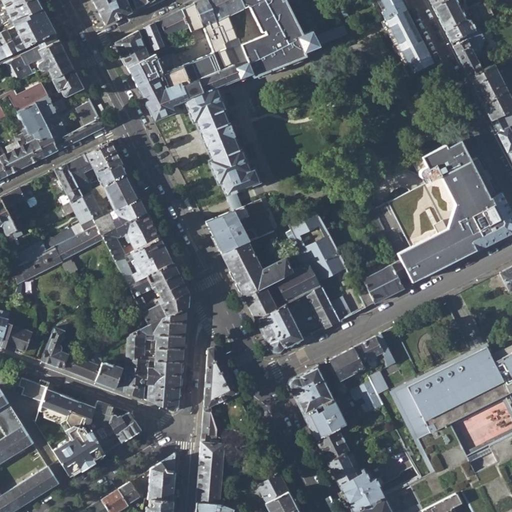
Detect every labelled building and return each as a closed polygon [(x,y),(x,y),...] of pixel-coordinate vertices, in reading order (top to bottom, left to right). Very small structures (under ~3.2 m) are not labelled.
[(37,0),(0,0),(3,5),(9,18),(10,20),(26,13),(27,14),(42,8),(37,0)] [(131,10),(126,0),(92,0),(105,23),(131,10)] [(202,142),(223,195),(259,183),(253,166),(249,168),(240,146),(238,147),(223,110),(225,109),(216,87),(240,77),(252,71),(253,75),(305,54),(304,50),(319,44),(315,35),(312,31),(302,35),(300,29),(285,35),(280,24),(264,30),(266,33),(240,43),(227,15),(243,7),(239,0),(196,0),(194,1),(213,50),(175,66),(162,72),(156,75),(136,85),(154,120),(188,108),(202,142)] [(261,32),(264,30),(280,24),(285,35),(300,29),(285,0),(239,0),(243,7),(246,6),(248,6),(261,32)] [(377,0),(385,15),(414,73),(434,62),(401,0),(377,0)] [(429,0),(450,41),(464,34),(475,29),(470,19),(466,19),(461,9),(464,8),(464,6),(461,7),(456,0),(429,0)] [(487,0),(480,4),(489,21),(496,18),(487,0)] [(12,22),(13,26),(29,19),(29,18),(43,11),(42,8),(27,14),(26,13),(10,20),(9,18),(7,19),(8,22),(12,22)] [(159,19),(166,36),(186,28),(187,27),(180,9),(159,19)] [(0,58),(35,41),(54,32),(43,11),(29,18),(29,19),(13,26),(17,34),(11,39),(6,30),(0,32),(0,58)] [(144,27),(153,49),(161,46),(163,45),(158,32),(160,31),(156,21),(144,27)] [(315,35),(319,44),(347,33),(344,24),(315,35)] [(450,41),(468,76),(482,69),(473,52),(480,49),(478,45),(479,41),(482,40),(476,28),(475,29),(464,34),(450,41)] [(114,42),(126,66),(148,55),(138,30),(114,42)] [(54,32),(35,41),(38,45),(40,48),(58,39),(54,32)] [(48,70),(52,77),(72,67),(68,59),(58,39),(40,48),(37,49),(41,56),(43,59),(36,63),(36,65),(39,69),(46,66),(48,70)] [(38,45),(19,54),(24,65),(41,56),(37,49),(40,48),(38,45)] [(126,66),(136,85),(156,75),(162,72),(175,66),(169,53),(156,58),(154,52),(148,55),(126,66)] [(468,76),(490,120),(511,108),(511,53),(482,69),(468,76)] [(24,65),(19,54),(4,62),(14,81),(29,74),(24,65)] [(62,94),(66,95),(82,87),(72,67),(52,77),(50,78),(57,91),(60,90),(62,93),(62,94)] [(37,75),(40,81),(41,82),(50,78),(52,77),(48,70),(39,75),(37,75)] [(0,116),(5,114),(0,104),(0,98),(9,94),(16,108),(33,100),(47,93),(45,90),(41,82),(40,81),(17,92),(14,86),(0,93),(0,116)] [(45,90),(47,93),(48,96),(54,93),(50,88),(45,90)] [(383,120),(386,127),(414,115),(403,92),(368,108),(376,124),(383,120)] [(42,118),(56,111),(56,113),(66,107),(61,98),(51,103),(48,96),(47,93),(33,100),(42,118)] [(75,106),(79,115),(84,124),(98,117),(88,99),(75,106)] [(35,138),(44,155),(57,149),(52,140),(42,118),(33,100),(16,108),(27,132),(23,135),(26,143),(35,138)] [(509,126),(511,130),(511,108),(490,120),(497,132),(509,126)] [(52,140),(66,133),(65,130),(56,113),(56,111),(42,118),(52,140)] [(73,119),(78,127),(84,124),(79,115),(73,119)] [(52,140),(57,149),(102,126),(98,117),(84,124),(78,127),(71,131),(66,133),(52,140)] [(497,132),(508,152),(511,150),(511,130),(509,126),(497,132)] [(7,152),(3,154),(0,155),(0,162),(5,174),(44,155),(35,138),(26,143),(23,135),(21,132),(14,136),(16,140),(5,146),(7,152)] [(441,138),(410,154),(413,159),(444,143),(453,146),(460,143),(456,134),(442,141),(441,138)] [(109,140),(85,153),(92,167),(95,173),(95,174),(98,179),(101,185),(125,172),(109,140)] [(444,143),(413,159),(417,168),(422,177),(424,176),(426,181),(438,176),(452,204),(445,227),(395,251),(399,259),(411,282),(420,277),(449,262),(474,249),(506,233),(505,232),(509,217),(511,216),(496,186),(491,188),(488,182),(483,171),(472,151),(466,154),(460,143),(453,146),(444,143)] [(63,163),(79,193),(90,188),(88,184),(91,183),(88,179),(84,171),(92,167),(85,153),(63,163)] [(61,195),(65,203),(80,195),(79,193),(63,163),(53,169),(65,193),(61,195)] [(92,167),(84,171),(88,179),(91,177),(90,176),(95,173),(92,167)] [(487,169),(483,171),(488,182),(492,180),(487,169)] [(79,222),(71,227),(75,235),(96,225),(102,236),(145,211),(125,172),(101,185),(105,194),(114,210),(106,213),(102,206),(99,206),(98,204),(90,190),(80,195),(65,203),(61,205),(65,214),(73,211),(79,222)] [(90,190),(101,185),(98,179),(91,183),(88,184),(90,188),(90,190)] [(22,197),(23,200),(32,196),(33,195),(27,181),(17,187),(22,197)] [(101,185),(90,190),(98,204),(105,194),(101,185)] [(12,203),(19,199),(22,197),(17,187),(0,194),(0,200),(14,229),(18,227),(19,226),(15,217),(18,215),(12,203)] [(205,220),(221,252),(231,248),(246,241),(279,226),(267,195),(238,207),(205,220)] [(32,196),(23,200),(26,206),(27,207),(34,204),(34,201),(32,196)] [(23,200),(22,197),(19,199),(24,210),(27,209),(27,207),(26,206),(23,200)] [(387,234),(368,199),(358,203),(377,239),(387,234)] [(0,225),(1,226),(5,234),(14,229),(0,200),(0,225)] [(51,221),(65,214),(61,205),(41,216),(36,218),(40,224),(48,220),(51,221)] [(306,292),(321,285),(318,280),(346,266),(316,207),(288,222),(290,224),(291,228),(286,230),(296,250),(294,251),(301,265),(291,270),(275,278),(282,291),(287,301),(306,292)] [(103,239),(114,259),(123,255),(126,254),(123,249),(117,236),(125,232),(129,239),(126,240),(128,243),(130,242),(132,245),(134,249),(159,237),(150,221),(145,211),(102,236),(103,239)] [(506,233),(474,249),(475,251),(510,232),(511,226),(511,217),(511,216),(509,217),(505,232),(506,233)] [(70,256),(103,239),(102,236),(96,225),(75,235),(54,246),(61,260),(68,274),(78,269),(74,261),(73,262),(70,256)] [(22,234),(18,227),(14,229),(5,234),(2,235),(16,264),(44,250),(40,241),(40,240),(19,251),(12,238),(22,234)] [(71,227),(40,241),(44,250),(54,246),(75,235),(71,227)] [(163,246),(159,237),(134,249),(130,251),(133,256),(134,259),(136,263),(140,271),(133,274),(126,260),(123,255),(114,259),(127,284),(171,261),(163,246)] [(284,256),(261,269),(246,241),(231,248),(221,252),(227,265),(237,283),(242,295),(264,283),(275,278),(291,270),(284,256)] [(132,245),(123,249),(126,254),(130,251),(134,249),(132,245)] [(13,267),(18,283),(22,280),(61,260),(54,246),(44,250),(16,264),(13,267)] [(126,260),(133,256),(130,251),(126,254),(123,255),(126,260)] [(358,291),(366,306),(411,283),(411,282),(399,259),(363,278),(367,287),(358,291)] [(143,312),(148,324),(186,305),(187,302),(187,292),(175,270),(171,261),(127,284),(134,295),(155,285),(161,296),(157,298),(160,302),(143,312)] [(449,262),(420,277),(421,278),(449,263),(449,262)] [(394,390),(431,473),(447,464),(460,489),(461,490),(472,511),(511,511),(511,265),(499,272),(509,291),(511,289),(511,344),(491,356),(487,348),(489,347),(487,343),(485,344),(480,347),(470,352),(417,378),(406,384),(394,390)] [(22,291),(22,280),(18,283),(12,300),(18,301),(22,291)] [(254,318),(276,307),(264,283),(242,295),(247,305),(254,318)] [(321,285),(306,292),(324,328),(338,320),(330,303),(321,285)] [(116,294),(121,301),(126,299),(122,291),(116,294)] [(287,301),(282,291),(277,294),(282,304),(287,301)] [(136,299),(140,307),(146,303),(142,294),(136,299)] [(343,297),(330,303),(338,320),(351,313),(343,297)] [(289,305),(287,301),(282,304),(276,307),(254,318),(261,331),(269,347),(272,351),(276,351),(303,338),(287,306),(289,305)] [(148,324),(128,334),(127,357),(148,359),(154,359),(183,361),(184,344),(184,338),(185,322),(186,305),(148,324)] [(7,320),(6,323),(10,325),(15,307),(11,306),(7,320)] [(68,318),(70,323),(75,321),(79,318),(77,313),(68,318)] [(55,324),(53,328),(63,332),(67,321),(65,319),(55,324)] [(11,346),(24,351),(29,338),(31,333),(10,325),(6,323),(0,342),(0,344),(8,348),(10,349),(11,346)] [(53,365),(61,368),(66,354),(59,351),(60,348),(58,344),(63,332),(53,328),(41,360),(53,365)] [(379,334),(375,336),(383,352),(382,353),(386,367),(390,365),(389,363),(393,360),(379,334)] [(363,342),(353,347),(361,363),(382,353),(383,352),(375,336),(363,342)] [(23,354),(32,357),(38,341),(29,338),(24,351),(23,354)] [(108,345),(111,350),(118,346),(115,341),(108,345)] [(203,410),(201,439),(217,438),(217,435),(217,426),(210,405),(220,401),(227,398),(227,395),(237,391),(213,347),(207,349),(203,410)] [(334,357),(329,360),(339,380),(364,368),(361,363),(353,347),(334,357)] [(67,352),(66,354),(61,368),(65,369),(67,363),(75,356),(67,352)] [(99,382),(115,388),(119,378),(122,368),(108,362),(100,363),(95,364),(93,352),(76,361),(76,367),(67,363),(65,369),(99,382)] [(183,361),(154,359),(154,367),(148,366),(148,359),(127,357),(124,379),(124,391),(142,398),(144,378),(153,379),(153,382),(149,382),(148,400),(174,411),(179,405),(181,380),(182,369),(183,361)] [(333,400),(316,366),(293,377),(288,383),(288,386),(302,416),(333,400)] [(368,377),(370,381),(377,394),(387,389),(379,371),(368,377)] [(35,398),(41,400),(45,388),(47,381),(42,378),(40,383),(35,398)] [(124,379),(119,378),(115,388),(124,391),(124,379)] [(346,393),(351,391),(357,387),(354,381),(343,387),(346,393)] [(357,387),(351,391),(356,401),(363,398),(371,411),(382,405),(377,394),(370,381),(357,387)] [(95,407),(59,393),(45,388),(41,400),(37,410),(42,412),(56,417),(60,425),(68,437),(70,439),(52,450),(68,476),(71,474),(70,472),(78,467),(80,468),(93,460),(92,458),(100,453),(101,455),(103,454),(99,446),(88,426),(91,418),(95,407)] [(45,463),(0,390),(0,511),(9,511),(57,482),(45,463)] [(95,407),(91,418),(108,425),(113,413),(115,406),(98,400),(95,407)] [(333,400),(302,416),(308,426),(315,440),(338,428),(345,425),(334,402),(333,400)] [(140,430),(128,411),(120,416),(113,413),(108,425),(111,426),(115,432),(117,436),(121,443),(140,430)] [(56,417),(42,412),(41,415),(43,418),(60,425),(56,417)] [(108,425),(91,418),(88,426),(99,446),(115,437),(117,436),(115,432),(111,426),(108,425)] [(338,428),(315,440),(326,462),(346,452),(349,450),(338,428)] [(68,437),(50,448),(52,450),(70,439),(68,437)] [(200,452),(199,458),(222,459),(223,443),(208,442),(209,439),(201,439),(200,452)] [(140,497),(149,498),(171,500),(173,485),(175,454),(174,452),(149,468),(148,492),(144,492),(134,477),(129,481),(138,496),(140,497)] [(346,452),(326,462),(337,484),(357,474),(346,452)] [(219,498),(221,464),(222,459),(199,458),(195,502),(219,503),(228,507),(228,497),(224,496),(224,498),(219,498)] [(351,511),(418,511),(421,511),(455,494),(461,490),(460,489),(447,464),(431,473),(408,484),(418,504),(403,511),(400,511),(399,510),(395,511),(392,511),(384,496),(351,511)] [(357,474),(337,484),(351,511),(384,496),(386,495),(378,478),(370,481),(364,470),(357,474)] [(288,492),(278,474),(257,486),(261,493),(258,494),(264,505),(288,492)] [(138,496),(129,481),(116,489),(126,504),(138,496)] [(126,504),(116,489),(101,499),(108,511),(109,511),(116,511),(127,505),(126,504)] [(298,511),(288,492),(264,505),(268,511),(298,511)] [(421,511),(448,511),(450,508),(459,503),(455,494),(421,511)] [(170,511),(171,500),(149,498),(148,506),(145,506),(144,511),(141,511),(140,511),(170,511)] [(106,511),(108,511),(101,499),(90,505),(94,511),(106,511)] [(255,509),(262,506),(258,499),(251,503),(255,509)] [(219,503),(195,502),(194,511),(242,511),(228,507),(219,503)]
